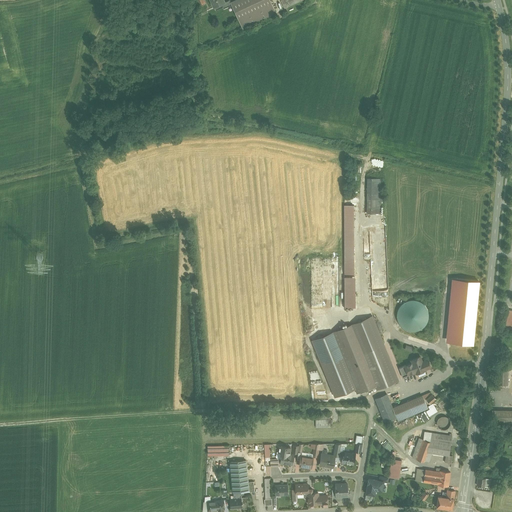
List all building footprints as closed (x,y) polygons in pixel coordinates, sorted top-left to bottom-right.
[(228,0),(224,2),(224,1),(214,5),(215,7),(214,7),(216,10),(223,6),(223,8),(232,4),(229,0),(228,0)] [(235,0),(231,2),(229,0),(232,4),(243,28),(276,13),(269,0),(235,0)] [(380,178),(367,178),(367,213),(380,213),(380,178)] [(344,204),(344,273),(354,273),(354,204),(344,204)] [(355,277),(345,277),(345,307),(355,307),(355,277)] [(421,328),(425,325),(427,321),(428,316),(428,311),(426,307),(423,303),(419,301),(414,300),(409,300),(405,302),(401,305),(399,309),(398,314),(398,319),(400,323),(403,327),(407,329),(412,330),(417,330),(421,328)] [(373,316),(351,325),(362,353),(378,346),(384,344),(373,316)] [(351,325),(344,328),(368,389),(375,386),(362,353),(351,325)] [(368,389),(344,328),(333,332),(355,387),(357,393),(368,389)] [(355,387),(333,332),(312,340),(334,395),(355,387)] [(399,381),(384,344),(378,346),(393,383),(399,381)] [(378,346),(362,353),(375,386),(377,390),(393,383),(378,346)] [(422,362),(420,356),(411,360),(412,362),(416,372),(416,373),(425,370),(425,369),(431,367),(429,363),(430,363),(429,361),(428,361),(428,360),(422,362)] [(412,362),(399,368),(403,377),(416,372),(412,362)] [(508,366),(498,365),(498,385),(508,386),(508,366)] [(393,408),(387,394),(375,399),(385,422),(397,417),(393,408)] [(432,394),(427,399),(430,403),(435,398),(432,394)] [(417,398),(393,408),(397,417),(420,407),(417,398)] [(428,415),(437,411),(433,403),(427,405),(429,409),(425,410),(428,415)] [(511,410),(492,410),(492,423),(511,423),(511,410)] [(331,427),(330,415),(315,416),(315,428),(331,427)] [(450,425),(450,422),(450,420),(448,418),(446,416),(444,416),(441,416),(439,418),(437,420),(437,423),(438,425),(439,427),(441,429),(444,429),(446,429),(448,427),(450,425)] [(452,436),(432,433),(431,440),(451,443),(452,436)] [(430,442),(419,438),(412,458),(424,462),(428,452),(432,442),(430,442)] [(451,443),(431,440),(430,442),(432,442),(428,452),(446,455),(449,455),(451,443)] [(207,455),(228,455),(228,445),(207,445),(207,455)] [(291,448),(280,446),(279,447),(278,452),(282,453),(281,459),(280,463),(281,463),(292,465),(294,454),(290,454),(291,448)] [(356,453),(340,450),(339,455),(339,456),(339,457),(342,457),(341,462),(346,463),(353,464),(354,464),(356,453)] [(322,454),(320,465),(333,467),(334,460),(335,456),(334,456),(327,455),(322,454)] [(301,456),(300,460),(299,466),(300,466),(300,465),(307,467),(311,468),(313,458),(301,456)] [(246,460),(231,461),(233,492),(234,492),(240,491),(249,491),(255,490),(254,484),(248,484),(246,460)] [(401,464),(391,462),(389,477),(399,479),(401,464)] [(436,471),(420,469),(418,480),(437,483),(436,484),(438,485),(448,486),(450,472),(441,470),(441,469),(437,468),(436,471)] [(491,479),(478,477),(477,485),(489,487),(491,479)] [(379,481),(369,479),(366,493),(372,494),(372,489),(382,490),(383,482),(383,481),(379,481)] [(308,484),(301,484),(296,484),(296,490),(296,494),(308,494),(308,489),(308,484)] [(288,485),(281,485),(275,486),(275,485),(275,495),(280,495),(288,494),(288,495),(288,485)] [(327,495),(318,496),(318,493),(317,493),(316,493),(314,493),(314,494),(313,494),(312,489),(308,489),(308,494),(309,504),(318,504),(327,504),(327,495)] [(447,497),(446,498),(442,498),(442,497),(438,496),(436,507),(451,509),(453,508),(455,491),(448,490),(447,497)] [(234,498),(230,499),(231,508),(237,507),(238,509),(241,508),(241,509),(248,508),(247,497),(241,498),(234,498)] [(224,500),(207,501),(208,508),(209,508),(209,511),(218,510),(218,511),(220,511),(224,511),(223,509),(225,509),(224,500)]
